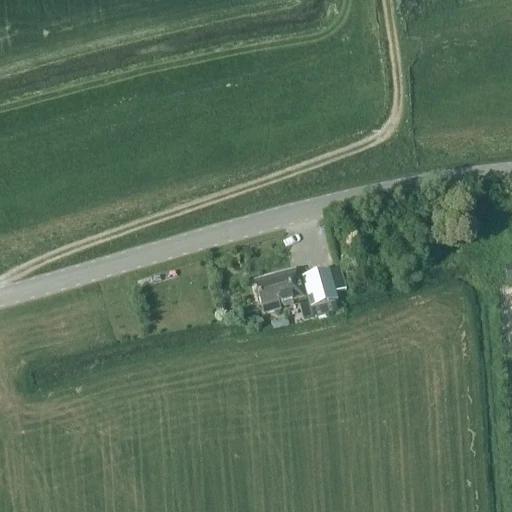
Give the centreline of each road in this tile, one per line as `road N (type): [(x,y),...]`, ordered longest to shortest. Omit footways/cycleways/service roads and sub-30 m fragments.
road 1 (track): [(0,279),(390,129),(397,85),(385,0)]
road 2 (tertiary): [(511,171),(327,205),(0,297)]
